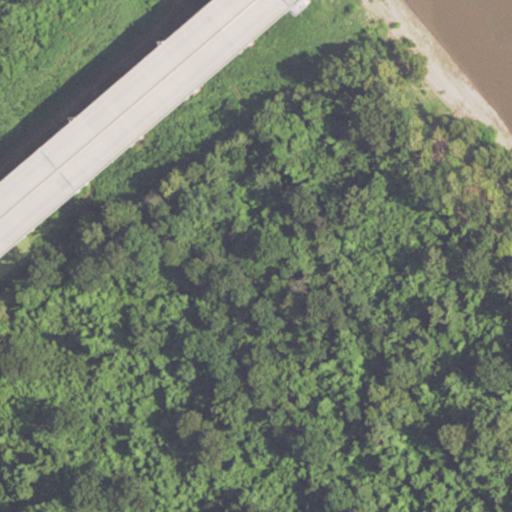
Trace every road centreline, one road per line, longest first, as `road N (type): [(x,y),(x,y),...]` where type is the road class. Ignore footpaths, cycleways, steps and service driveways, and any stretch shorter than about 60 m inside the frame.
road 1 (trunk): [(0,249),(290,0)]
road 2 (trunk): [(248,0),(0,213)]
